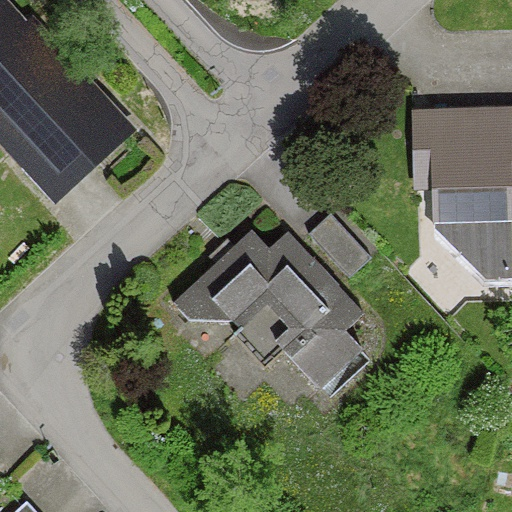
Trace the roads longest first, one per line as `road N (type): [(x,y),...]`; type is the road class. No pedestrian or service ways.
road 1 (residential): [(223,139),(52,311),(38,384),(79,451),(135,511)]
road 2 (residential): [(223,139),(83,0)]
road 3 (residential): [(377,0),(270,94)]
road 4 (residential): [(175,0),(270,94)]
